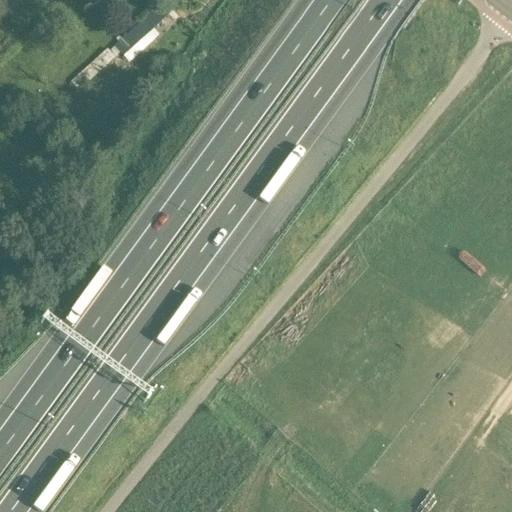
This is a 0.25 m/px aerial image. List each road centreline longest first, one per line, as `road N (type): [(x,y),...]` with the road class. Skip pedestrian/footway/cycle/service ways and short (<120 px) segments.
road 1 (motorway): [(18,511),(393,0)]
road 2 (motorway): [(325,0),(0,443)]
road 3 (unclassified): [(333,511),(511,285)]
